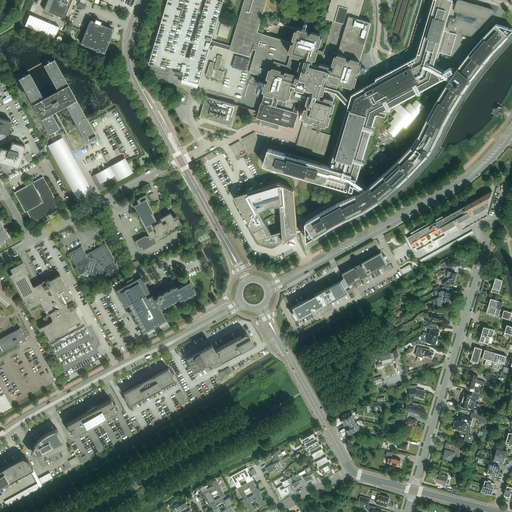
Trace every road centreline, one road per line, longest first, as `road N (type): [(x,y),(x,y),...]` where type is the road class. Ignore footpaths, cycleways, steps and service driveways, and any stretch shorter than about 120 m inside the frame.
road 1 (secondary): [(511,123),(481,161),(437,193),(265,285)]
road 2 (secondary): [(268,295),(439,200),(511,135)]
road 3 (secondary): [(0,441),(246,306)]
road 4 (secondary): [(239,298),(0,431)]
road 5 (tertiary): [(350,469),(261,307)]
road 6 (tertiary): [(141,0),(128,44),(131,67),(180,160)]
road 7 (residential): [(180,160),(30,243)]
road 8 (residential): [(413,489),(458,338)]
road 9 (tertiary): [(180,160),(247,280)]
